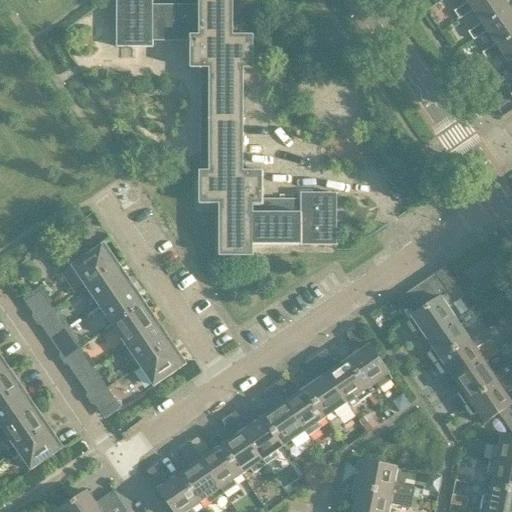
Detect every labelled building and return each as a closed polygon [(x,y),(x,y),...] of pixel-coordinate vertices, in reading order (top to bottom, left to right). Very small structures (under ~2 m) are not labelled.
[(200,121),(244,121),(244,120),(243,120),(243,70),(254,70),(254,68),(253,68),(253,38),(254,38),(254,36),(233,37),(232,0),(200,0),(200,6),(152,6),(152,0),(120,0),(121,47),(117,47),(117,48),(152,48),(152,38),(190,38),(190,70),(200,70),(200,121)] [(481,0),(465,0),(468,3),(454,12),(459,20),(473,11),(471,7),(481,0)] [(485,28),(510,11),(503,0),(481,0),(471,7),(473,11),(482,24),(468,33),(473,41),(487,31),(485,28)] [(511,40),(511,12),(510,11),(485,28),(487,31),(496,45),(482,54),(488,61),(501,52),(499,49),(511,40)] [(502,82),(511,75),(511,40),(499,49),(501,52),(510,65),(497,75),(502,82)] [(244,122),(244,121),(200,121),(200,172),(199,172),(200,174),(200,204),(199,204),(199,206),(220,206),(220,256),(219,256),(219,258),(254,258),(254,256),(253,256),(253,246),(336,246),(336,245),(332,245),(332,196),(337,196),(337,194),(322,194),(322,195),(302,195),(302,194),(301,194),(301,205),(263,204),(263,173),(243,173),(243,122),(244,122)] [(189,153),(178,153),(178,174),(189,174),(189,153)] [(384,182),(396,200),(405,194),(393,176),(384,182)] [(86,287),(116,267),(109,257),(110,254),(104,245),(92,253),(90,251),(85,250),(74,258),(72,263),(74,265),(61,274),(75,295),(86,287)] [(489,256),(478,264),(486,276),(497,268),(489,256)] [(122,276),(116,267),(86,287),(99,307),(131,285),(126,277),(122,276)] [(445,268),(434,275),(447,294),(458,287),(445,268)] [(438,300),(447,294),(434,275),(425,281),(438,300)] [(428,307),(438,300),(425,281),(415,288),(428,307)] [(99,307),(113,327),(143,306),(136,297),(137,293),(131,285),(99,307)] [(408,320),(408,321),(416,332),(419,329),(426,340),(455,320),(461,316),(453,304),(464,296),(458,287),(447,294),(438,300),(428,307),(418,313),(408,320)] [(32,318),(34,322),(53,310),(49,304),(52,302),(42,288),(23,301),(33,314),(32,318)] [(418,313),(428,307),(415,288),(405,294),(418,313)] [(408,320),(418,313),(405,294),(396,301),(395,301),(408,320)] [(149,316),(143,306),(113,327),(126,347),(159,325),(153,316),(149,316)] [(57,316),(53,310),(34,322),(37,326),(41,327),(50,340),(69,327),(60,314),(57,316)] [(455,320),(426,340),(433,350),(430,352),(437,363),(487,329),(480,320),(464,332),(455,320)] [(126,347),(140,367),(170,346),(164,337),(164,333),(159,325),(126,347)] [(79,341),(69,327),(50,340),(60,354),(59,358),(62,362),(80,349),(76,343),(79,341)] [(358,353),(348,361),(367,390),(375,384),(379,389),(392,380),(357,329),(346,336),(358,353)] [(448,371),(455,382),(484,362),(476,349),(493,338),(487,329),(437,363),(444,374),(448,371)] [(176,355),(170,346),(140,367),(154,387),(186,365),(180,356),(176,355)] [(84,355),(80,349),(62,362),(64,366),(68,366),(77,380),(93,369),(96,367),(87,353),(84,355)] [(325,350),(315,358),(350,409),(371,395),(367,390),(348,361),(337,368),(325,350)] [(337,418),(350,409),(315,358),(305,365),(316,382),(306,389),(325,418),(334,413),(337,418)] [(0,374),(8,369),(3,361),(0,360),(0,374)] [(458,395),(465,405),(511,373),(511,366),(510,363),(509,362),(492,374),(484,362),(455,382),(462,392),(458,395)] [(8,369),(0,374),(0,403),(20,390),(13,381),(14,378),(8,369)] [(511,386),(511,373),(465,405),(473,416),(476,413),(484,424),(499,414),(498,413),(511,403),(511,402),(504,392),(511,386)] [(317,424),(325,418),(306,389),(295,397),(283,379),(273,386),(308,438),(321,429),(317,424)] [(86,398),(89,402),(107,389),(103,383),(87,394),(86,398)] [(295,446),(308,438),(273,386),(263,393),(274,411),(264,418),(284,447),(292,441),(295,446)] [(111,395),(107,389),(89,402),(91,405),(95,406),(111,395)] [(0,426),(3,431),(35,409),(30,400),(26,400),(20,390),(0,403),(0,426)] [(511,403),(498,413),(499,414),(511,433),(511,403)] [(276,452),(284,447),(264,418),(253,425),(242,408),(231,415),(266,466),(279,457),(276,452)] [(17,451),(47,430),(40,421),(41,417),(35,409),(3,431),(17,451)] [(253,475),(266,466),(231,415),(221,422),(233,439),(222,446),(242,475),(250,470),(253,475)] [(47,430),(17,451),(31,471),(63,449),(57,440),(53,439),(47,430)] [(233,481),(242,475),(222,446),(211,454),(199,436),(189,443),(224,495),(237,486),(233,481)] [(493,446),(490,461),(511,465),(511,438),(501,437),(499,447),(493,446)] [(190,468),(180,475),(200,504),(208,499),(211,503),(224,495),(189,443),(179,451),(190,468)] [(330,452),(324,456),(330,465),(336,461),(330,452)] [(323,461),(315,467),(320,474),(328,469),(323,461)] [(511,465),(490,461),(487,476),(493,477),(491,487),(511,491),(511,465)] [(356,475),(353,487),(412,498),(414,488),(394,484),(397,469),(362,463),(360,476),(356,475)] [(193,511),(192,509),(200,504),(180,475),(170,482),(158,465),(147,472),(174,511),(193,511)] [(301,480),(292,486),(297,493),(305,487),(301,480)] [(410,509),(412,498),(353,487),(351,500),(355,501),(353,511),(388,511),(390,505),(410,509)] [(483,496),(480,511),(484,511),(511,511),(511,491),(491,487),(489,497),(483,496)] [(105,511),(120,502),(113,492),(96,503),(88,492),(59,511),(105,511)] [(454,496),(452,505),(466,507),(468,498),(454,496)] [(126,511),(120,502),(105,511),(126,511)]
